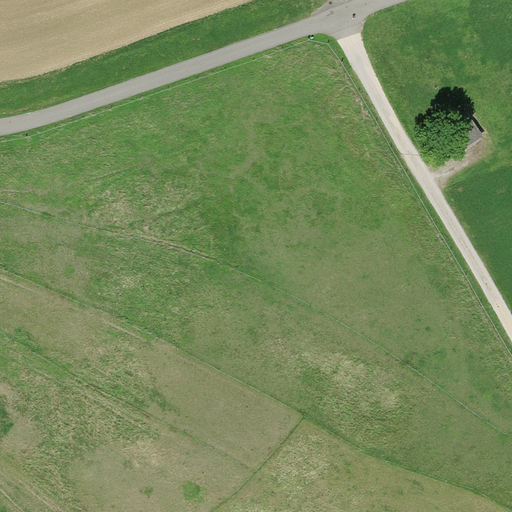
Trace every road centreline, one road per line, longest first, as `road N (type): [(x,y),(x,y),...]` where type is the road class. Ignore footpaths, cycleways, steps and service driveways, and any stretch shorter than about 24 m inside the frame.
road 1 (residential): [(384,0),(0,127)]
road 2 (track): [(511,336),(336,18)]
